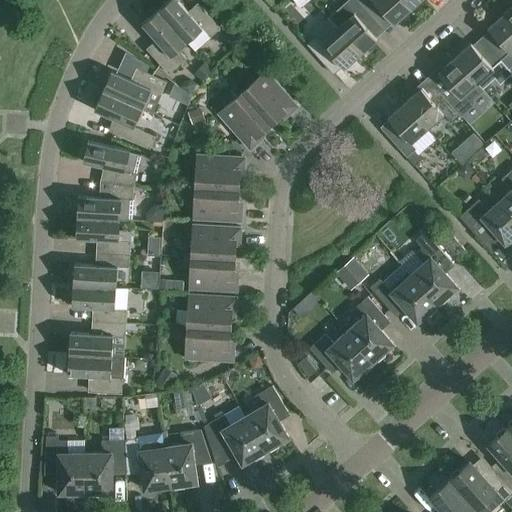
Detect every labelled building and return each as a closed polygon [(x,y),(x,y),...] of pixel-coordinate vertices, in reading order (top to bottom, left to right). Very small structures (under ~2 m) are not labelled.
[(178,0),(168,0),(158,9),(186,41),(194,50),(220,27),(200,6),(191,14),(178,0)] [(357,0),(347,0),(329,17),(338,28),(360,53),(377,38),(369,30),(378,22),(357,0)] [(402,0),(357,0),(378,22),(386,15),(393,23),(410,8),(402,0)] [(186,41),(158,9),(142,23),(159,43),(149,51),(168,73),(186,58),(178,49),(186,41)] [(495,35),(486,43),(501,60),(508,67),(511,62),(511,21),(504,13),(488,28),(495,35)] [(343,67),(360,53),(338,28),(329,17),(313,31),(316,35),(307,44),(325,64),(334,57),(343,67)] [(471,43),(454,57),(476,83),(482,88),(494,78),(499,83),(511,72),(508,67),(501,60),(486,43),(478,50),(471,43)] [(476,83),(454,57),(438,72),(440,75),(432,83),(460,114),(471,104),(472,98),(482,88),(476,83)] [(111,70),(103,89),(142,107),(150,88),(161,93),(166,81),(140,69),(135,80),(111,70)] [(242,91),(271,124),(285,111),(288,114),(298,106),(266,70),(242,91)] [(451,122),(460,114),(432,83),(423,90),(421,87),(404,102),(427,127),(443,113),(451,122)] [(142,107),(103,89),(94,109),(117,119),(112,131),(149,148),(155,136),(133,126),(142,107)] [(257,136),(271,124),(242,91),(218,113),(250,148),(260,139),(257,136)] [(410,142),(427,127),(404,102),(388,117),(410,142)] [(104,181),(133,185),(141,154),(129,151),(129,149),(87,140),(83,161),(108,167),(104,181)] [(265,160),(280,175),(287,167),(273,152),(265,160)] [(195,186),(238,188),(239,169),(244,170),(245,156),(197,154),(195,186)] [(449,154),(427,169),(435,180),(457,166),(449,154)] [(499,199),(511,213),(511,168),(501,178),(511,189),(499,199)] [(77,216),(120,219),(120,218),(132,219),(133,198),(133,185),(104,181),(103,196),(78,195),(77,216)] [(237,207),(238,188),(195,186),(193,218),(241,220),(242,207),(237,207)] [(511,236),(511,213),(499,199),(488,210),(478,199),(459,216),(477,235),(488,224),(505,243),(511,236)] [(100,252),(130,254),(131,235),(127,230),(119,230),(120,219),(77,216),(75,238),(101,239),(100,252)] [(191,255),(234,258),(235,239),(240,239),(241,226),(193,224),(191,255)] [(465,249),(448,230),(440,238),(456,256),(465,249)] [(410,273),(437,303),(457,285),(442,269),(451,261),(425,231),(415,239),(422,247),(415,253),(423,262),(410,273)] [(73,284),(116,287),(117,266),(129,267),(130,254),(100,252),(100,265),(74,263),(73,284)] [(234,258),(191,255),(189,287),(237,290),(238,277),(233,277),(234,258)] [(417,321),(437,303),(410,273),(402,264),(382,282),(379,278),(370,286),(393,313),(402,305),(417,321)] [(96,320),(125,322),(126,309),(114,308),(116,287),(73,284),(71,306),(97,307),(96,320)] [(187,325),(230,328),(231,309),(236,309),(236,296),(189,293),(187,325)] [(346,330),(373,360),(393,342),(378,326),(387,318),(368,295),(351,310),(359,319),(346,330)] [(125,322),(96,320),(96,333),(70,331),(69,353),(111,355),(113,334),(125,335),(125,322)] [(230,328),(187,325),(185,357),(233,360),(234,347),(229,347),(230,328)] [(346,330),(334,341),(326,332),(309,347),(329,369),(338,361),(353,378),(373,360),(346,330)] [(123,356),(111,355),(69,353),(67,374),(93,375),(92,391),(121,393),(123,356)] [(316,384),(326,377),(316,363),(306,370),(316,384)] [(200,403),(209,397),(201,384),(192,390),(200,403)] [(245,415),(265,449),(288,436),(277,417),(287,411),(272,385),(254,396),(260,406),(245,415)] [(177,409),(193,407),(191,390),(174,393),(177,409)] [(265,449),(245,415),(230,424),(224,413),(204,425),(217,466),(237,454),(242,463),(265,449)] [(493,469),(511,489),(511,430),(508,426),(488,444),(502,460),(493,469)] [(165,445),(170,485),(197,482),(194,460),(210,457),(200,428),(180,431),(182,443),(165,445)] [(170,485),(165,445),(163,432),(139,435),(139,437),(124,439),(126,469),(127,469),(141,467),(144,489),(170,485)] [(85,492),(85,452),(67,452),(67,440),(58,440),(58,435),(46,435),(44,470),(58,470),(58,492),(85,492)] [(85,452),(85,492),(112,491),(112,469),(126,469),(124,439),(102,439),(102,452),(85,452)] [(449,478),(476,508),(489,497),(497,506),(511,492),(511,489),(493,469),(484,477),(469,460),(449,478)] [(239,477),(250,494),(258,489),(247,472),(239,477)] [(471,511),(476,508),(449,478),(429,496),(443,511),(471,511)]
